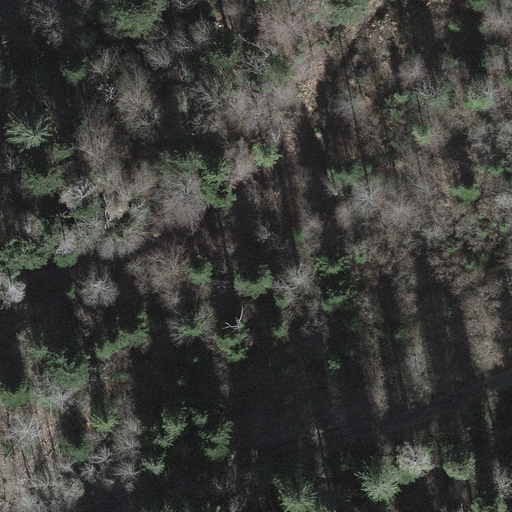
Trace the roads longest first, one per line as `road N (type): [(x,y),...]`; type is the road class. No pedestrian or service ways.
road 1 (track): [(0,301),(190,228),(254,188),(296,143),(339,36),(375,0)]
road 2 (track): [(34,511),(327,433),(511,364)]
